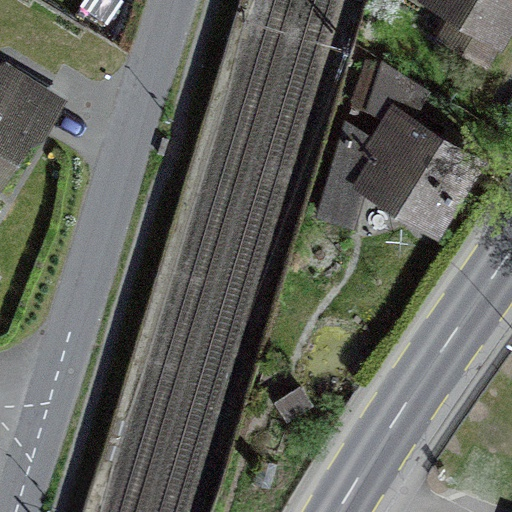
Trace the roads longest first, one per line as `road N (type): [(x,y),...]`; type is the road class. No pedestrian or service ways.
road 1 (residential): [(168,0),(35,440)]
road 2 (secondary): [(511,231),(339,511)]
